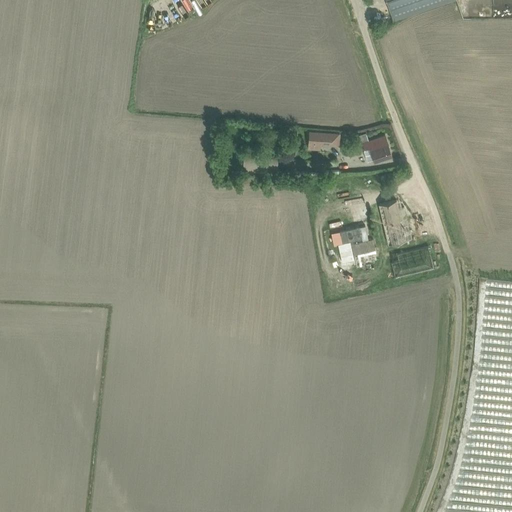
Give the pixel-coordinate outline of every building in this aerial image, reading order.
[(387,0),(393,19),(449,0),(387,0)] [(308,130),(308,146),(334,148),(335,131),(308,130)] [(377,161),(397,154),(389,133),(362,143),(365,149),(372,147),(377,161)] [(244,150),(243,170),(277,172),(278,151),(244,150)] [(391,245),(415,238),(405,198),(381,205),(391,245)] [(359,226),(331,232),(333,245),(362,239),(359,226)] [(434,268),(429,245),(390,255),(396,278),(434,268)]
